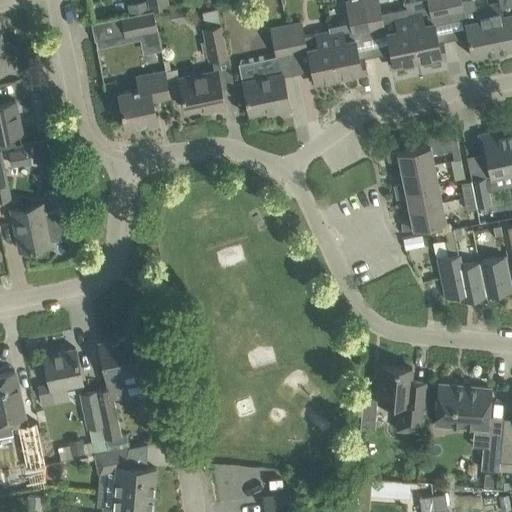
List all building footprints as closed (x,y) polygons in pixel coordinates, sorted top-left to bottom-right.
[(354,32),(370,29),(364,0),(349,0),(347,1),(354,32)] [(364,0),(370,29),(384,26),(378,0),(364,0)] [(426,0),(430,17),(449,13),(446,0),(426,0)] [(446,0),(449,13),(463,10),(461,0),(446,0)] [(466,22),(465,22),(472,55),(497,50),(488,5),(477,7),(475,0),(461,0),(463,10),(466,22)] [(488,5),(497,50),(511,46),(511,4),(511,0),(499,0),(500,3),(488,5)] [(210,58),(228,55),(219,8),(202,11),(210,58)] [(154,10),(111,18),(92,22),(92,23),(95,22),(98,37),(95,38),(95,39),(157,28),(154,10)] [(424,23),(421,11),(408,14),(418,58),(445,53),(442,39),(438,39),(434,21),(424,23)] [(390,64),(418,58),(408,14),(395,17),(398,28),(388,30),(392,49),(387,50),(390,64)] [(293,51),(305,49),(305,47),(303,36),(300,22),(287,25),(293,51)] [(277,54),(293,51),(287,25),(272,28),(277,54)] [(345,38),(342,28),(329,31),(339,75),(366,69),(363,55),(359,56),(355,36),(345,38)] [(309,70),(311,81),(324,78),(339,75),(329,31),(317,33),(303,36),(305,47),(308,46),(312,66),(308,67),(309,70)] [(202,109),(225,104),(218,69),(178,77),(185,109),(201,105),(202,109)] [(125,125),(157,118),(153,99),(171,95),(166,70),(136,76),(139,87),(119,91),(119,93),(123,110),(125,125)] [(291,108),(287,88),(284,71),(242,80),(249,112),(274,107),(274,111),(291,108)] [(109,112),(123,110),(119,93),(106,95),(109,111),(109,112)] [(0,135),(2,135),(22,131),(15,99),(0,102),(0,135)] [(400,157),(402,169),(434,163),(432,152),(452,148),(454,158),(461,157),(456,130),(428,135),(429,143),(388,152),(390,160),(400,157)] [(494,134),(494,130),(478,133),(482,149),(485,148),(491,175),(511,170),(511,167),(505,132),(494,134)] [(0,198),(9,196),(0,154),(0,198)] [(396,190),(438,181),(434,163),(402,169),(404,181),(394,183),(396,190)] [(492,203),(487,176),(472,179),(478,206),(492,203)] [(478,206),(472,179),(460,182),(466,208),(478,206)] [(442,200),(438,181),(396,190),(397,197),(407,195),(410,207),(442,200)] [(404,228),(446,220),(442,200),(410,207),(412,219),(402,221),(404,228)] [(44,201),(11,208),(20,249),(52,243),(52,240),(66,237),(60,207),(45,210),(44,201)] [(447,295),(461,292),(467,291),(462,264),(456,237),(463,235),(461,225),(445,228),(447,238),(445,239),(448,254),(438,256),(447,295)] [(405,247),(424,243),(422,234),(403,237),(405,247)] [(487,294),(511,289),(504,255),(479,260),(487,294)] [(462,299),(487,294),(479,260),(462,264),(467,291),(461,292),(462,299)] [(136,360),(131,335),(100,342),(109,389),(127,385),(129,393),(154,388),(148,357),(136,360)] [(42,403),(54,400),(68,397),(65,384),(83,380),(76,347),(44,353),(50,381),(38,384),(42,403)] [(425,401),(427,381),(411,380),(412,366),(381,363),(379,391),(364,390),(360,428),(375,429),(378,400),(399,402),(396,428),(423,431),(424,414),(425,401)] [(0,435),(14,433),(12,426),(25,424),(23,414),(24,414),(15,369),(0,372),(0,435)] [(487,427),(489,406),(491,386),(439,381),(435,422),(487,427)] [(97,390),(82,393),(89,426),(90,426),(96,453),(109,451),(109,450),(107,437),(100,403),(97,390)] [(114,401),(100,403),(107,437),(121,434),(114,401)] [(37,424),(22,427),(28,456),(30,467),(45,464),(43,453),(37,424)] [(500,460),(502,435),(484,433),(481,467),(498,469),(499,460),(500,460)] [(511,460),(511,435),(502,435),(500,460),(511,460)] [(109,451),(96,453),(100,473),(105,472),(116,470),(114,492),(153,495),(156,466),(147,466),(133,465),(129,446),(109,450),(109,451)] [(498,480),(497,487),(511,488),(511,481),(498,480)] [(436,511),(434,494),(432,483),(430,483),(418,484),(420,496),(419,496),(421,511),(436,511)] [(289,490),(263,494),(265,510),(265,511),(292,511),(291,506),(289,490)] [(103,511),(152,511),(153,495),(114,492),(113,506),(104,505),(103,511)] [(447,511),(445,493),(434,494),(436,511),(447,511)]
